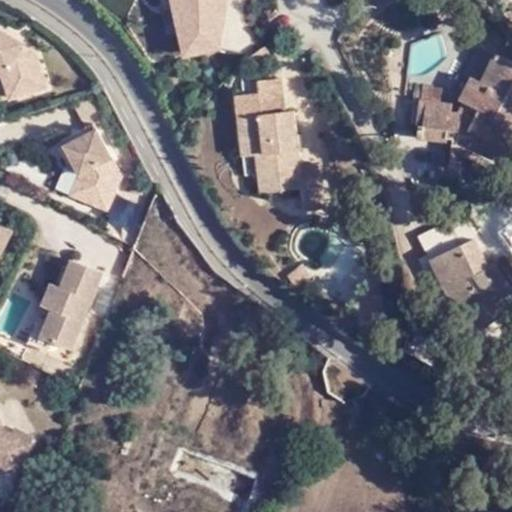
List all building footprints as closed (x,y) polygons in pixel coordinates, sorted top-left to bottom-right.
[(222,0),(170,0),(182,55),(215,49),(222,0)] [(0,62),(7,66),(18,91),(43,84),(34,51),(21,39),(0,26),(0,62)] [(511,138),(505,135),(511,121),(511,63),(498,57),(482,83),(474,78),(460,101),(465,103),(460,115),(447,114),(447,106),(419,101),(416,108),(426,110),(422,130),(419,130),(418,141),(442,145),(446,139),(451,139),(449,153),(460,154),(461,149),(475,159),(481,150),(505,163),(511,149),(511,138)] [(284,74),(260,76),(259,88),(239,89),(241,119),(253,119),(258,189),(300,185),(303,210),(324,207),(320,174),(300,173),(292,107),(286,108),(284,74)] [(426,110),(416,108),(413,129),(419,130),(422,130),(426,110)] [(361,159),(340,115),(331,111),(324,126),(336,161),(349,163),(361,159)] [(65,191),(102,204),(117,170),(88,117),(60,131),(65,138),(58,140),(75,170),(65,191)] [(0,249),(13,224),(0,218),(0,249)] [(490,323),(511,305),(511,296),(488,262),(484,264),(475,246),(460,254),(455,244),(420,261),(453,314),(473,301),(490,323)] [(42,325),(53,328),(75,335),(100,267),(70,255),(66,267),(56,290),(62,294),(59,304),(51,301),(42,325)] [(294,285),(307,275),(299,262),(285,273),(294,285)] [(49,339),(53,328),(42,325),(51,301),(59,304),(62,294),(56,290),(66,267),(61,266),(54,282),(49,280),(26,339),(45,347),(49,339)] [(368,325),(379,325),(379,304),(383,303),(383,294),(358,294),(358,317),(367,318),(368,325)] [(75,335),(53,328),(49,339),(70,348),(75,335)] [(0,468),(17,477),(34,448),(14,437),(3,431),(0,421),(0,468)] [(14,437),(34,448),(38,440),(17,428),(14,437)]
